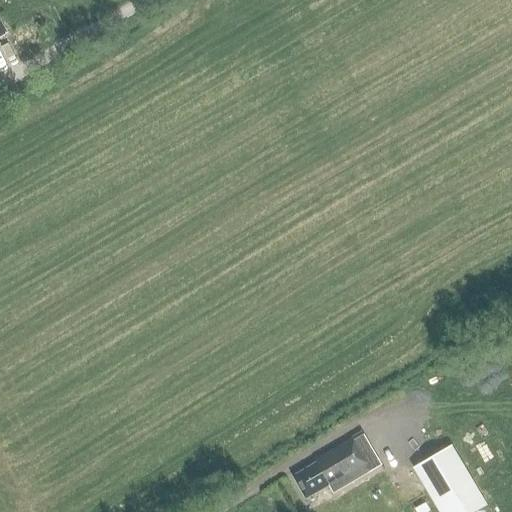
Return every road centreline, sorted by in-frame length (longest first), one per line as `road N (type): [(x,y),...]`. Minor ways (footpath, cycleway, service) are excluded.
road 1 (track): [(388,405),(213,511)]
road 2 (unclassified): [(0,85),(147,0)]
